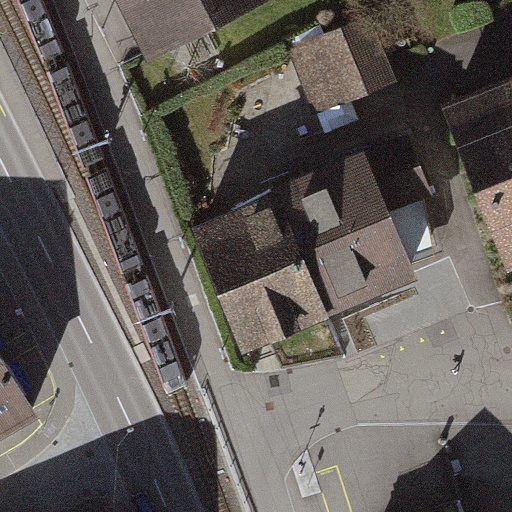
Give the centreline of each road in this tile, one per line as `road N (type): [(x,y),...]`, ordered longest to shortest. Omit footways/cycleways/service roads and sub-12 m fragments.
road 1 (secondary): [(139,443),(0,160)]
road 2 (residential): [(248,432),(355,397),(511,395)]
road 3 (residential): [(139,443),(12,511)]
